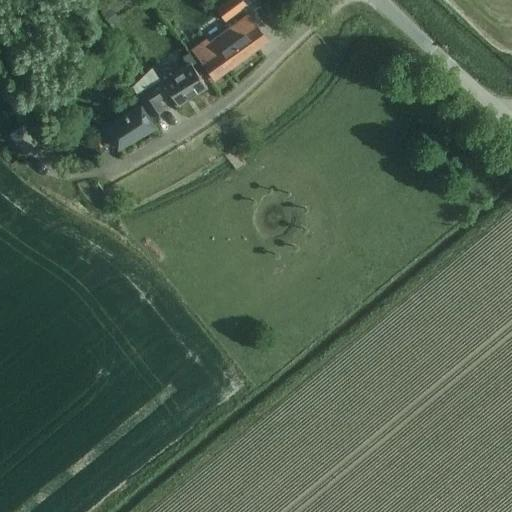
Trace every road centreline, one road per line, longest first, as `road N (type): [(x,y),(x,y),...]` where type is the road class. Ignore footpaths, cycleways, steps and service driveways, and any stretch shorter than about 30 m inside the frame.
road 1 (unclassified): [(340,0),(235,97),(107,177)]
road 2 (unclassified): [(511,115),(473,93),(375,0)]
